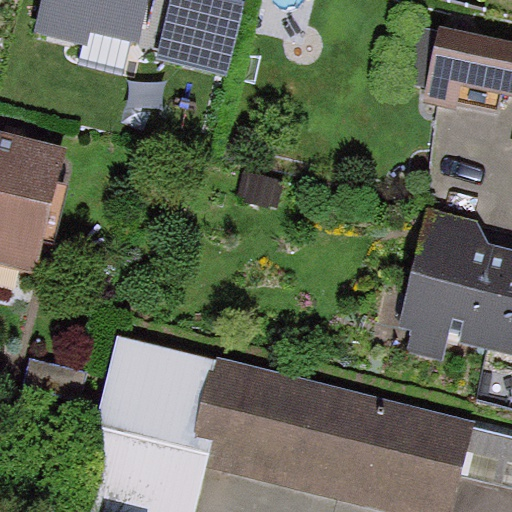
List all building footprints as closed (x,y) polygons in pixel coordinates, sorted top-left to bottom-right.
[(145,0),(51,0),(43,35),(83,45),(87,31),(134,44),(145,0)] [(511,53),(452,42),(441,98),(502,110),(506,90),(511,91),(511,53)] [(57,168),(0,154),(0,250),(34,259),(57,168)] [(436,218),(430,243),(470,253),(477,228),(436,218)] [(511,262),(470,253),(430,243),(409,325),(419,328),(452,335),(492,345),(511,264),(511,262)] [(511,264),(492,345),(511,350),(511,264)] [(452,335),(419,328),(413,350),(447,358),(452,335)] [(449,511),(451,511),(471,434),(121,350),(82,511),(204,511),(218,456),(449,511)] [(85,379),(30,364),(23,389),(78,403),(85,379)]
